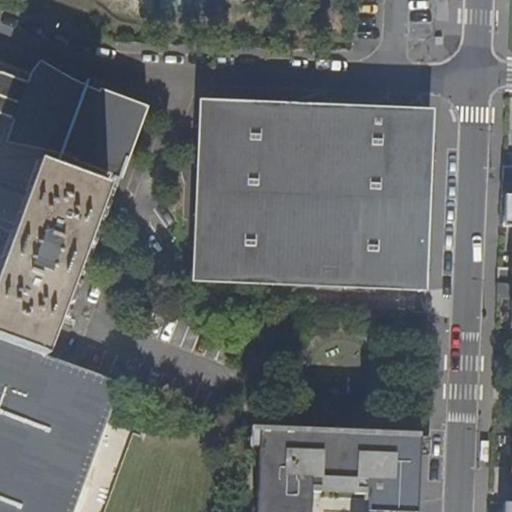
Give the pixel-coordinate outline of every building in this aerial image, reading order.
[(102,198),(110,176),(120,180),(147,106),(99,88),(99,91),(71,78),(38,60),(30,70),(27,76),(25,81),(0,71),(0,112),(13,117),(4,142),(41,149),(36,161),(87,180),(83,191),(102,198)] [(0,225),(10,230),(36,161),(41,149),(4,142),(13,117),(0,112),(0,71),(25,81),(27,76),(0,65),(0,225)] [(206,109),(205,126),(223,126),(227,101),(205,100),(204,109),(206,109)] [(511,100),(508,101),(507,155),(505,155),(504,180),(503,199),(506,199),(504,228),(511,228),(511,257),(503,257),(502,270),(501,270),(499,301),(500,301),(499,330),(511,330),(511,100)] [(203,165),(196,165),(196,168),(203,168),(201,214),(194,214),(194,216),(201,216),(199,272),(198,272),(197,282),(200,282),(200,276),(271,279),(270,286),(273,286),(274,279),(344,282),(344,289),(346,289),(347,283),(418,286),(418,293),(420,293),(420,283),(419,283),(421,226),(423,226),(429,226),(429,224),(423,224),(422,223),(424,178),(426,178),(430,179),(430,176),(425,176),(424,176),(426,120),(427,120),(427,110),(227,101),(223,126),(205,126),(203,165)] [(64,313),(105,200),(101,199),(102,198),(83,191),(87,180),(36,161),(10,230),(3,248),(0,257),(0,339),(44,356),(60,314),(69,317),(70,316),(64,313)] [(69,511),(118,385),(118,384),(44,356),(0,339),(0,511),(69,511)] [(257,511),(366,511),(368,501),(417,504),(421,439),(390,437),(390,428),(262,423),(257,511)] [(511,511),(511,443),(511,445),(511,504),(491,504),(490,511),(511,511)]
